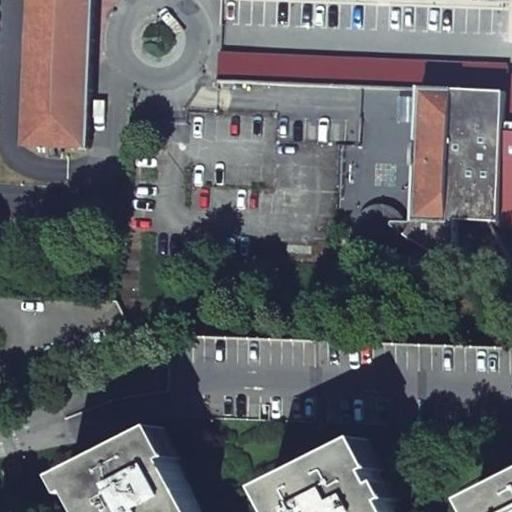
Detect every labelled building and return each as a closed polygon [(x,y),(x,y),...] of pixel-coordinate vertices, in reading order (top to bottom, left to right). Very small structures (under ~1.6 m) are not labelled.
[(32,0),(26,147),(90,150),(95,0),(32,0)] [(220,83),(423,91),(423,89),(507,92),(507,64),(221,53),(220,83)] [(503,190),(507,92),(423,89),(423,91),(416,221),(412,226),(389,210),(383,219),(367,209),(361,215),(358,221),(357,230),(359,240),(364,248),(373,253),(380,254),(387,253),(394,251),(391,245),(400,230),(457,266),(459,223),(492,224),(502,224),(503,190)] [(492,225),(511,225),(511,133),(507,134),(504,190),(503,190),(502,224),(492,224),(492,225)] [(203,511),(162,429),(74,475),(92,511),(203,511)] [(399,511),(365,444),(276,488),(288,511),(399,511)] [(511,511),(511,485),(482,500),(488,511),(511,511)]
